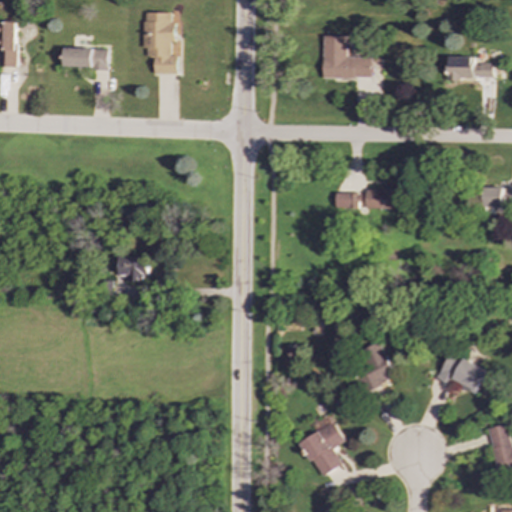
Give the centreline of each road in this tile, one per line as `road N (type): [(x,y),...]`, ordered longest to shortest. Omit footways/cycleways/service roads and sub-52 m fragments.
road 1 (residential): [(0,125),(511,139)]
road 2 (tertiary): [(243,0),(239,511)]
